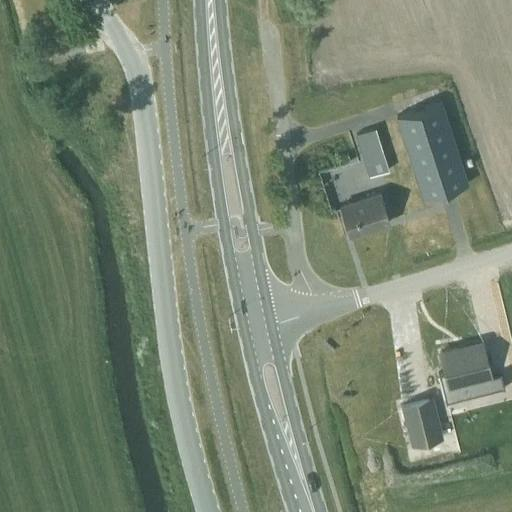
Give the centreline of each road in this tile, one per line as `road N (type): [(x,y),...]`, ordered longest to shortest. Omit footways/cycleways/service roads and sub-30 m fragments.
road 1 (unclassified): [(130,53),(143,99),(169,353),(208,511)]
road 2 (primary): [(200,0),(212,149),(242,327)]
road 3 (primary): [(271,320),(220,0)]
road 4 (unclassified): [(271,320),(511,248)]
road 5 (track): [(265,26),(291,225)]
road 6 (primary): [(321,511),(271,320)]
road 7 (primary): [(242,327),(294,511)]
